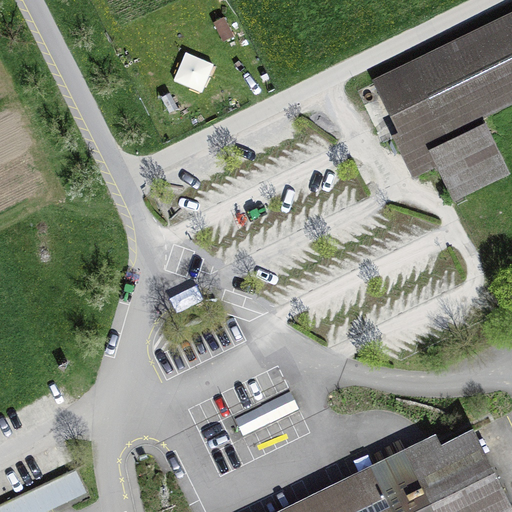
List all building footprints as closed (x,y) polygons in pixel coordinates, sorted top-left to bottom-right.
[(237,15),(205,18),(208,50),(239,47),(237,15)] [(511,21),(376,85),(419,176),(439,167),(454,199),(511,172),(485,114),(511,101),(511,21)] [(297,408),(290,393),(236,419),(244,434),(297,408)] [(510,511),(472,434),(312,511),(510,511)] [(0,506),(0,511),(45,511),(86,493),(76,470),(0,506)]
